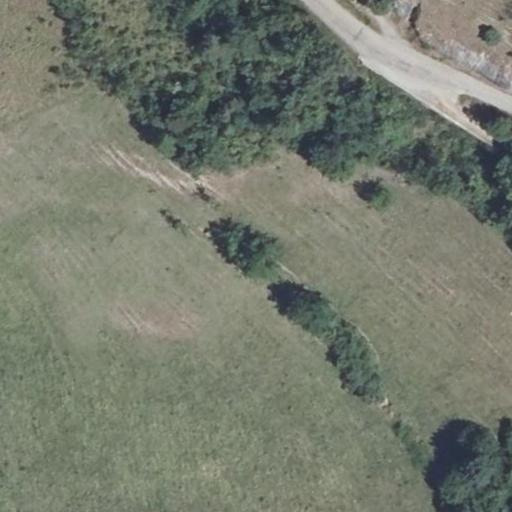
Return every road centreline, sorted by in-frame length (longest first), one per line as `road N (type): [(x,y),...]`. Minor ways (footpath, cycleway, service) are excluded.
road 1 (tertiary): [(511,103),(374,49),(318,0)]
road 2 (track): [(511,147),(398,61)]
